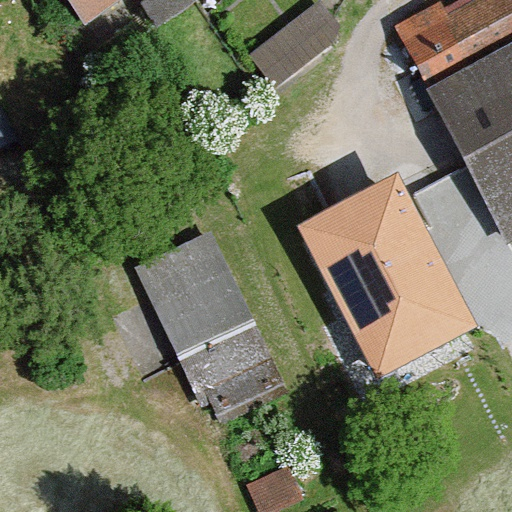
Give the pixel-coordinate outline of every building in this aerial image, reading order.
[(35,0),(73,45),(118,9),(130,23),(158,0),(35,0)] [(511,0),(492,0),(386,56),(489,252),(511,240),(511,0)] [(327,9),(251,45),(269,83),(345,46),(327,9)] [(314,358),(394,319),(357,242),(277,281),(314,358)] [(191,414),(260,382),(195,245),(126,277),(191,414)]
